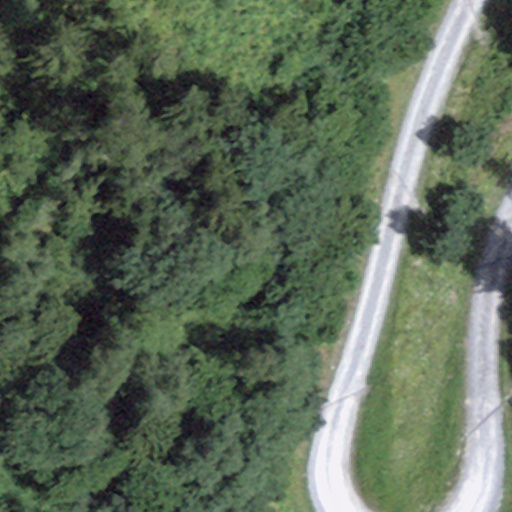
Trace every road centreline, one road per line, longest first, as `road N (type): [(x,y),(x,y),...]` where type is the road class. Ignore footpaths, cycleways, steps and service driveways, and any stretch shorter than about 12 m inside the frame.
road 1 (track): [(342,511),(334,461),(443,64),(474,0)]
road 2 (track): [(511,209),(485,294),(481,485),(467,511)]
